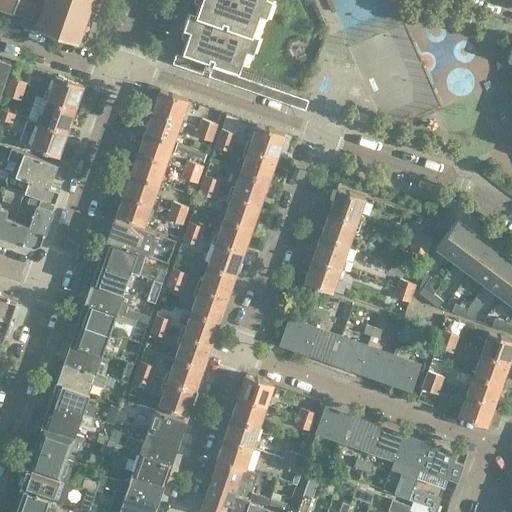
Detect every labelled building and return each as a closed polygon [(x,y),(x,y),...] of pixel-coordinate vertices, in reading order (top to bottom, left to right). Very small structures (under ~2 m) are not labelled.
[(0,0),(0,7),(37,20),(35,26),(77,40),(80,34),(85,36),(97,0),(0,0)] [(199,0),(195,12),(188,9),(182,28),(189,30),(181,51),(207,60),(209,57),(213,58),(211,62),(237,71),(245,50),(252,52),(258,34),(251,31),(258,12),(264,14),(269,0),(199,0)] [(182,56),(175,54),(171,63),(179,66),(182,56)] [(190,59),(182,56),(179,66),(186,69),(190,59)] [(0,89),(3,80),(4,81),(10,62),(0,58),(0,89)] [(197,61),(190,59),(186,69),(194,71),(197,61)] [(205,64),(197,61),(194,71),(201,74),(205,64)] [(218,69),(211,66),(208,76),(215,79),(218,69)] [(226,71),(218,69),(215,79),(222,81),(226,71)] [(233,74),(226,71),(222,81),(230,84),(233,74)] [(241,77),(233,74),(230,84),(237,86),(241,77)] [(11,75),(7,85),(24,90),(24,91),(27,81),(11,75)] [(52,79),(45,98),(74,108),(82,85),(72,81),(72,80),(67,78),(66,79),(55,75),(54,80),(52,79)] [(248,79),(241,77),(237,86),(245,89),(248,79)] [(255,82),(248,79),(245,89),(252,92),(255,82)] [(263,84),(255,82),(252,92),(259,94),(263,84)] [(270,87),(263,84),(259,94),(267,97),(270,87)] [(7,85),(4,94),(20,100),(24,90),(7,85)] [(278,90),(270,87),(267,97),(274,99),(278,90)] [(158,93),(151,112),(180,121),(183,113),(186,103),(185,103),(187,99),(175,95),(175,94),(170,93),(159,89),(158,93)] [(285,92),(278,90),(274,99),(282,102),(285,92)] [(292,95),(285,92),(282,102),(289,104),(292,95)] [(300,97),(292,95),(289,104),(296,107),(300,97)] [(308,100),(300,97),(296,107),(304,110),(308,100)] [(45,98),(37,122),(66,132),(74,108),(45,98)] [(0,107),(0,118),(12,123),(15,113),(0,107)] [(151,112),(145,130),(173,140),(180,121),(151,112)] [(26,118),(18,142),(31,146),(41,150),(47,152),(58,156),(58,155),(66,132),(37,122),(26,118)] [(200,119),(197,127),(214,133),(217,125),(200,119)] [(252,131),(246,148),(275,158),(281,141),(283,133),(272,129),(267,127),(267,128),(256,124),(253,131),(252,131)] [(197,127),(194,135),(211,141),(214,133),(197,127)] [(217,137),(233,142),(236,133),(220,128),(217,137)] [(145,130),(138,152),(159,160),(165,162),(173,140),(145,130)] [(214,145),(230,151),(233,142),(217,137),(216,137),(214,145)] [(176,142),(173,152),(202,162),(205,152),(203,152),(180,144),(176,142)] [(19,162),(15,173),(47,185),(55,163),(25,153),(25,152),(10,147),(7,157),(19,162)] [(246,148),(238,171),(267,181),(275,158),(246,148)] [(138,152),(130,173),(158,183),(165,162),(159,160),(138,152)] [(203,165),(186,159),(183,168),(200,173),(203,165)] [(200,173),(183,168),(181,176),(198,181),(200,173)] [(7,171),(4,178),(4,179),(6,185),(14,188),(23,191),(30,193),(26,203),(35,205),(35,204),(50,210),(50,208),(52,209),(54,201),(58,189),(47,185),(15,173),(7,171)] [(238,171),(230,195),(258,205),(267,181),(238,171)] [(130,173),(123,194),(151,204),(158,183),(130,173)] [(220,180),(203,175),(200,183),(218,189),(220,180)] [(218,189),(200,183),(198,191),(215,197),(218,189)] [(14,188),(6,185),(1,199),(9,202),(14,188)] [(336,187),(327,213),(355,223),(364,197),(353,193),(348,191),(336,187)] [(123,194),(116,215),(129,220),(144,225),(151,204),(123,194)] [(230,195),(222,217),(250,227),(258,205),(230,195)] [(171,201),(168,210),(185,216),(188,207),(171,201)] [(25,224),(19,242),(33,246),(40,243),(52,209),(50,208),(50,210),(35,204),(35,205),(28,225),(25,224)] [(0,207),(0,234),(19,242),(25,224),(4,217),(7,209),(0,207)] [(168,210),(165,218),(182,224),(185,216),(168,210)] [(327,213),(319,236),(347,246),(355,223),(327,213)] [(222,217),(213,241),(242,251),(250,227),(222,217)] [(114,219),(106,241),(136,251),(141,237),(149,240),(151,233),(130,226),(129,225),(118,221),(114,219)] [(456,219),(435,247),(451,259),(472,231),(456,219)] [(204,227),(187,222),(184,230),(202,235),(204,227)] [(202,235),(184,230),(182,238),(199,244),(202,235)] [(472,231),(451,259),(467,271),(488,243),(472,231)] [(415,232),(412,240),(428,246),(431,237),(415,232)] [(319,236),(312,257),(340,266),(347,246),(319,236)] [(412,240),(409,249),(425,254),(428,246),(412,240)] [(102,252),(99,261),(129,272),(137,275),(144,254),(136,251),(106,241),(106,242),(104,244),(101,251),(102,252)] [(213,241),(206,263),(234,273),(242,251),(213,241)] [(488,243),(467,271),(484,283),(505,255),(488,243)] [(511,260),(505,255),(484,283),(500,296),(511,280),(511,260)] [(312,257),(303,282),(314,286),(319,288),(319,287),(331,291),(340,266),(312,257)] [(93,279),(92,281),(122,291),(129,272),(99,261),(96,269),(95,271),(93,278),(93,279)] [(206,263),(197,287),(226,297),(234,273),(206,263)] [(154,280),(161,282),(162,283),(166,270),(158,267),(154,280)] [(169,277),(185,282),(188,274),(172,269),(169,277)] [(430,276),(423,286),(432,293),(439,283),(430,276)] [(167,284),(183,290),(185,282),(169,277),(167,284)] [(161,282),(154,280),(153,279),(146,299),(154,302),(161,282)] [(399,279),(396,287),(411,293),(414,284),(399,279)] [(511,280),(500,296),(511,304),(511,280)] [(88,293),(85,301),(136,319),(147,323),(149,317),(125,308),(130,294),(122,291),(92,281),(92,283),(90,284),(88,291),(88,293)] [(423,286),(418,292),(428,300),(432,293),(423,286)] [(197,287),(189,310),(218,320),(226,297),(197,287)] [(396,287),(393,296),(409,301),(411,293),(396,287)] [(0,312),(10,316),(11,316),(13,315),(16,306),(14,303),(16,298),(0,292),(0,312)] [(313,306),(320,308),(325,296),(317,293),(313,306)] [(432,293),(428,300),(437,307),(442,300),(432,293)] [(79,319),(78,322),(108,332),(113,319),(133,326),(136,319),(85,301),(82,310),(81,311),(78,318),(79,319)] [(472,301),(467,308),(476,312),(478,305),(472,301)] [(453,304),(451,311),(462,315),(465,308),(453,304)] [(310,314),(317,317),(320,308),(313,306),(310,314)] [(317,317),(325,319),(328,311),(320,308),(317,317)] [(465,308),(462,315),(473,319),(476,312),(465,308)] [(189,310),(181,334),(209,344),(218,320),(189,310)] [(10,316),(0,312),(0,338),(1,339),(3,336),(7,334),(10,326),(7,322),(9,316),(11,316),(10,316)] [(152,323),(169,329),(171,321),(155,316),(152,323)] [(295,318),(294,319),(288,317),(286,324),(285,324),(283,329),(284,329),(280,341),(306,351),(315,325),(295,318)] [(494,318),(491,326),(502,330),(505,322),(494,318)] [(74,333),(71,342),(101,352),(108,332),(78,322),(77,324),(76,325),(74,331),(74,333)] [(511,324),(505,322),(502,330),(511,333),(511,324)] [(150,330),(166,336),(169,329),(152,323),(150,330)] [(363,332),(371,335),(374,327),(366,324),(363,332)] [(315,325),(306,351),(332,360),(341,335),(315,325)] [(371,335),(378,338),(381,330),(374,327),(371,335)] [(401,328),(394,347),(402,349),(409,331),(401,328)] [(454,343),(457,335),(442,329),(439,338),(454,343)] [(488,331),(481,349),(509,359),(511,350),(511,339),(504,337),(504,336),(499,335),(488,331)] [(181,334),(173,356),(201,366),(209,344),(181,334)] [(341,335),(332,360),(358,369),(367,344),(341,335)] [(451,352),(454,343),(439,338),(436,346),(451,352)] [(67,353),(64,361),(104,375),(106,365),(98,362),(101,352),(71,342),(71,343),(69,345),(67,351),(67,353)] [(417,343),(414,350),(422,353),(425,345),(417,343)] [(367,344),(358,369),(384,378),(392,353),(367,344)] [(481,349),(473,373),(501,383),(509,359),(481,349)] [(392,353),(384,378),(409,387),(418,363),(414,362),(414,361),(392,353)] [(173,356),(165,380),(193,390),(201,366),(173,356)] [(57,380),(57,381),(87,392),(91,383),(102,387),(103,385),(111,387),(114,378),(104,375),(64,361),(61,370),(59,372),(57,379),(57,380)] [(127,383),(133,363),(127,361),(120,381),(127,383)] [(135,371),(152,376),(155,368),(138,363),(135,371)] [(439,384),(442,376),(427,370),(424,379),(439,384)] [(133,379),(150,384),(152,376),(135,371),(133,379)] [(244,373),(236,396),(266,405),(271,389),(270,388),(272,384),(260,379),(261,379),(255,377),(255,378),(244,373)] [(473,373),(465,394),(493,404),(501,383),(473,373)] [(436,393),(439,384),(424,379),(421,387),(436,393)] [(156,404),(159,405),(185,414),(193,390),(165,380),(156,404)] [(53,393),(50,401),(81,412),(93,416),(96,409),(83,404),(87,392),(57,381),(56,384),(55,385),(52,392),(53,393)] [(465,394),(458,415),(469,419),(469,420),(474,422),(474,421),(486,425),(493,404),(465,394)] [(236,396),(229,416),(259,426),(266,405),(236,396)] [(44,419),(43,422),(73,433),(77,422),(90,426),(93,416),(80,412),(81,412),(50,401),(47,411),(45,412),(43,418),(44,419)] [(119,405),(111,402),(105,420),(113,422),(119,405)] [(314,432),(342,442),(351,416),(324,406),(322,412),(321,411),(314,432)] [(296,416),(296,417),(312,422),(314,417),(315,413),(300,408),(298,411),(297,411),(296,416)] [(153,409),(145,430),(159,435),(176,441),(184,420),(176,417),(153,409)] [(118,410),(115,419),(123,422),(124,416),(123,412),(118,410)] [(229,416),(223,437),(252,446),(259,426),(229,416)] [(377,425),(351,416),(342,442),(368,451),(377,425)] [(296,417),(293,424),(309,430),(310,430),(312,422),(296,417)] [(42,426),(35,447),(66,458),(70,447),(78,449),(80,444),(83,436),(74,433),(73,433),(43,422),(41,421),(40,425),(42,426)] [(377,425),(368,451),(393,460),(402,435),(377,425)] [(121,433),(111,429),(109,437),(108,440),(117,443),(121,433)] [(127,436),(124,444),(169,460),(176,441),(159,435),(145,430),(142,441),(127,436)] [(98,433),(95,441),(105,444),(107,439),(108,440),(109,437),(98,433)] [(393,460),(391,467),(400,471),(392,494),(399,497),(407,499),(411,487),(413,483),(415,476),(417,476),(419,470),(429,444),(402,435),(393,460)] [(252,446),(223,437),(216,458),(216,459),(244,469),(252,446)] [(108,440),(103,450),(134,462),(132,470),(162,481),(169,460),(124,444),(123,445),(108,440)] [(321,446),(312,444),(309,452),(318,455),(321,446)] [(429,444),(419,470),(440,477),(440,475),(445,477),(445,476),(457,480),(462,465),(451,461),(454,453),(429,444)] [(35,447),(28,467),(59,478),(67,481),(74,460),(66,458),(35,447)] [(285,451),(282,458),(298,463),(301,456),(285,451)] [(88,462),(94,464),(97,454),(91,452),(88,462)] [(362,468),(365,460),(357,457),(354,466),(362,468)] [(282,458),(280,465),(296,471),(298,463),(282,458)] [(244,469),(216,459),(199,511),(243,511),(250,493),(256,472),(244,469)] [(369,471),(372,463),(365,460),(362,468),(369,471)] [(28,467),(21,487),(51,497),(63,501),(69,482),(67,481),(59,478),(28,467)] [(296,482),(301,470),(298,469),(293,481),(296,482)] [(102,475),(99,482),(155,501),(162,481),(132,470),(128,481),(127,484),(120,481),(102,475)] [(309,478),(310,479),(317,481),(320,474),(311,471),(309,478)] [(86,488),(95,491),(98,482),(84,477),(80,486),(86,488)] [(310,479),(303,498),(310,501),(317,481),(310,479)] [(338,483),(330,480),(326,493),(334,495),(338,483)] [(99,482),(97,489),(113,495),(109,508),(118,511),(120,511),(151,511),(155,501),(99,482)] [(21,487),(14,508),(26,511),(45,511),(51,497),(21,487)] [(368,502),(372,493),(355,487),(351,497),(368,502)] [(438,497),(411,487),(407,499),(434,509),(438,497)] [(89,507),(95,491),(86,488),(80,504),(89,507)] [(250,493),(243,511),(265,511),(270,499),(250,493)] [(268,507),(265,511),(285,511),(290,500),(280,497),(278,502),(270,499),(268,507)] [(285,511),(305,511),(306,511),(310,501),(303,498),(299,509),(288,505),(285,511)] [(389,503),(387,511),(389,511),(407,511),(408,509),(409,505),(391,498),(389,503)] [(96,511),(99,505),(92,502),(88,511),(96,511)]
